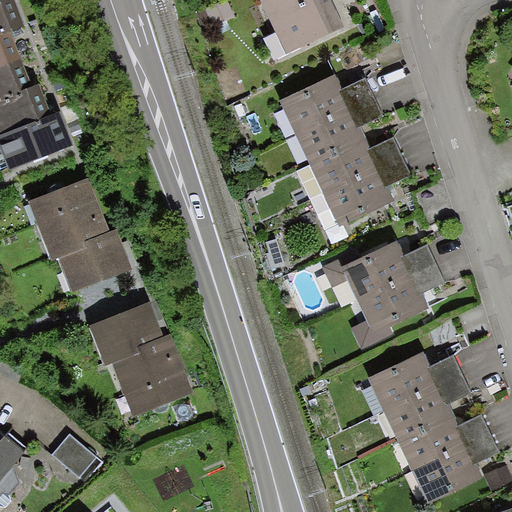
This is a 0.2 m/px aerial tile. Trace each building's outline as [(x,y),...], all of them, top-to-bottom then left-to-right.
[(270,0),(262,4),(283,53),(338,29),(325,0),(270,0)] [(0,9),(0,155),(4,167),(53,149),(43,123),(37,125),(24,89),(17,91),(0,45),(0,34),(8,32),(0,9)] [(335,76),(280,102),(340,227),(396,201),(389,186),(412,175),(394,138),(371,149),(360,127),(383,116),(366,80),(342,91),(335,76)] [(85,173),(21,200),(47,262),(56,258),(70,291),(125,269),(85,173)] [(355,252),(323,267),(333,289),(349,282),(374,336),(429,310),(423,295),(447,284),(428,245),(407,255),(399,237),(357,257),(355,252)] [(147,303),(89,324),(106,368),(113,366),(132,415),(189,394),(168,336),(160,339),(147,303)] [(423,353),(370,379),(431,504),(483,479),(477,466),(500,455),(481,416),(460,426),(450,405),(472,394),(454,357),(431,368),(423,353)] [(0,477),(22,453),(3,436),(0,440),(0,477)] [(82,480),(100,459),(73,436),(55,457),(82,480)]
